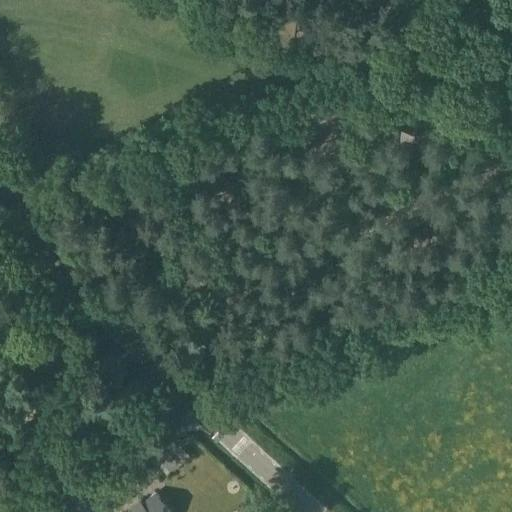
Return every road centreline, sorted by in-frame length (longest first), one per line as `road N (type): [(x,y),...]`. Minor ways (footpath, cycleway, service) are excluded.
road 1 (unclassified): [(206,411),(511,263)]
road 2 (tertiary): [(206,411),(77,282),(0,190)]
road 3 (unclassified): [(0,505),(206,411)]
road 4 (tertiary): [(305,511),(206,411)]
